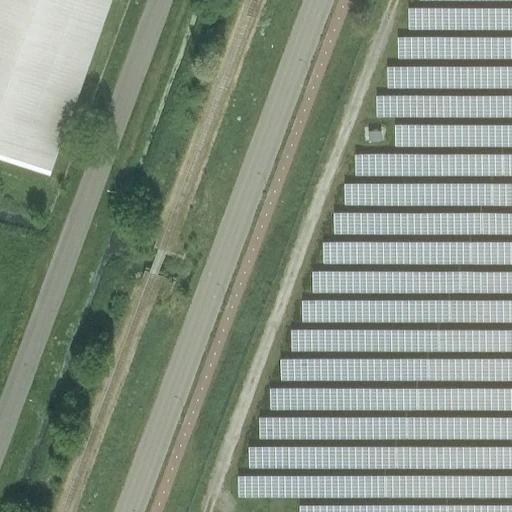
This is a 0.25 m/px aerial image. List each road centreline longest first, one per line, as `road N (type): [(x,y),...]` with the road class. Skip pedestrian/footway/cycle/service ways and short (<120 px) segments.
road 1 (tertiary): [(129,511),(319,0)]
road 2 (unclassified): [(0,429),(163,0)]
